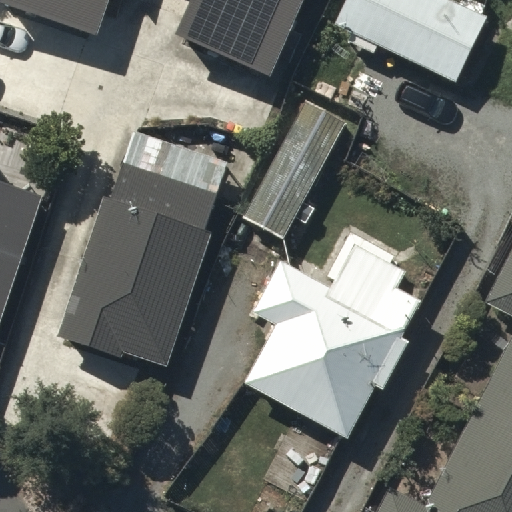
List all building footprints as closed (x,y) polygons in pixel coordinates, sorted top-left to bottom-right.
[(98,0),(17,0),(89,26),(98,0)] [(194,0),(181,29),(268,68),(299,0),(194,0)] [(485,20),(442,0),(350,0),(339,25),(456,80),(485,20)] [(343,124),(307,105),(247,215),(282,235),(343,124)] [(225,162),(134,133),(69,332),(160,362),(225,162)] [(0,315),(37,199),(0,187),(0,315)] [(511,250),(487,298),(511,310),(511,358),(481,418),(511,433),(511,250)] [(400,276),(356,251),(332,292),(285,265),(261,308),(285,321),(251,381),(346,435),(419,306),(392,291),(400,276)] [(511,511),(511,433),(481,418),(431,511),(410,511),(389,501),(382,511),(511,511)]
